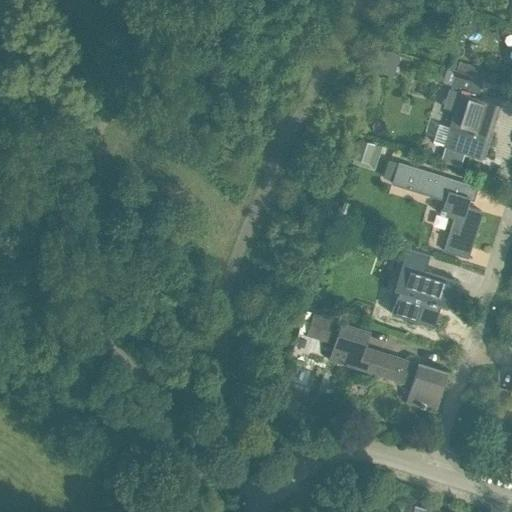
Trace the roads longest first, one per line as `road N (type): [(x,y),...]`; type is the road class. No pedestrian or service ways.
road 1 (residential): [(259,511),(331,453),(375,455),(433,472)]
road 2 (residential): [(470,346),(511,209)]
road 3 (residential): [(433,472),(470,346)]
